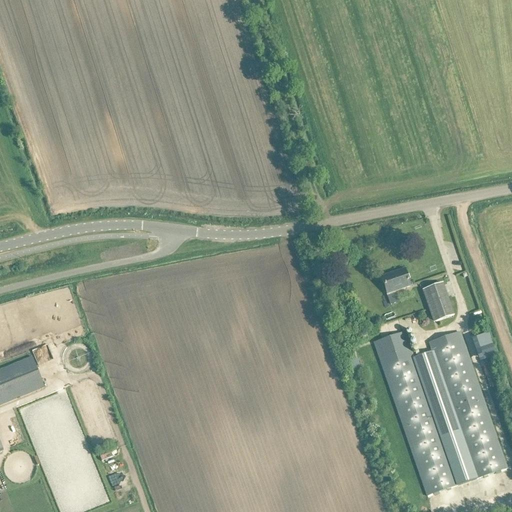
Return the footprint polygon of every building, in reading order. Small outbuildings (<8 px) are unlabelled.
[(387,296),(410,288),(404,271),(381,279),(387,296)] [(433,324),(454,317),(443,284),(422,291),(433,324)] [(405,335),(374,345),(427,498),(457,488),(435,423),(405,335)] [(431,352),(413,358),(435,423),(457,488),(476,481),(506,471),(483,403),(459,335),(429,345),(431,352)] [(34,350),(38,360),(58,353),(54,343),(34,350)] [(0,407),(44,389),(32,359),(0,372),(0,407)]
